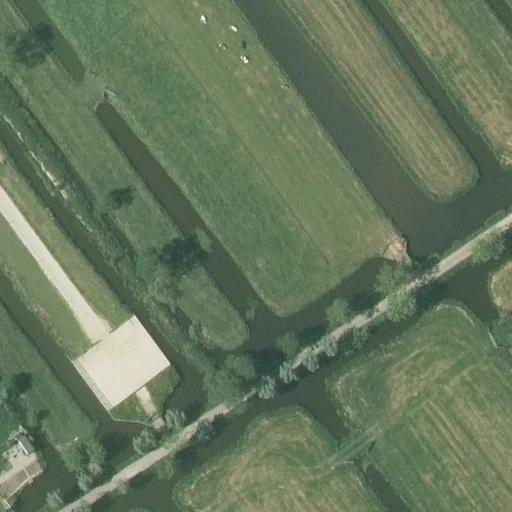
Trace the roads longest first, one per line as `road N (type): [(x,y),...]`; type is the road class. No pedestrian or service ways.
road 1 (track): [(71,511),(511,223)]
road 2 (track): [(511,324),(318,470)]
